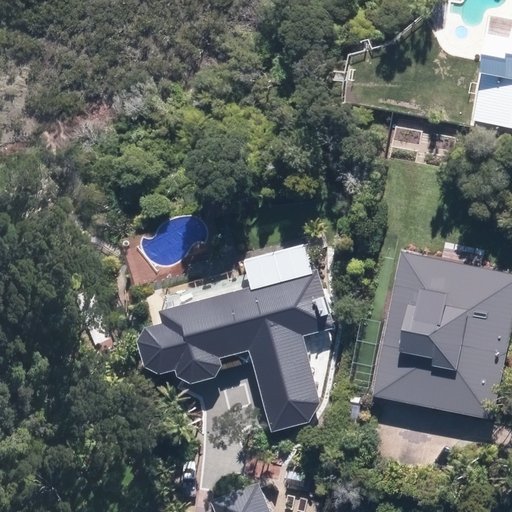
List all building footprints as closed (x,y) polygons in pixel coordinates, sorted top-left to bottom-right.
[(511,17),(497,15),(493,38),(496,39),(479,120),(511,126),(511,17)] [(499,421),(511,356),(511,273),(407,252),(378,396),(499,421)] [(325,403),(309,336),(342,328),(326,269),(169,312),(172,324),(158,328),(149,343),(155,367),(170,374),(185,370),(187,377),(199,383),(222,378),(229,365),(227,359),(256,351),(278,434),(314,425),(325,403)] [(251,449),(245,478),(279,485),(285,456),(251,449)] [(216,506),(218,511),(274,511),(265,487),(216,506)]
